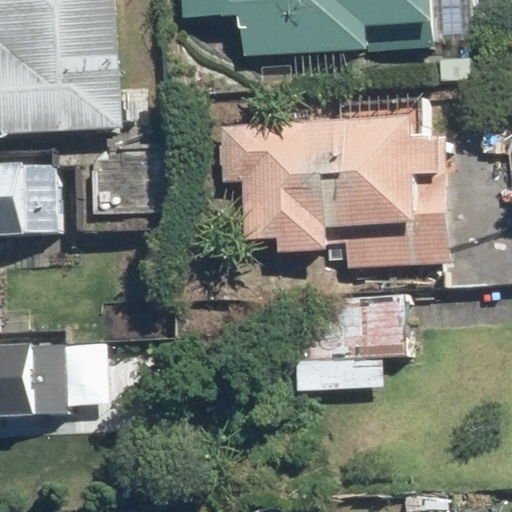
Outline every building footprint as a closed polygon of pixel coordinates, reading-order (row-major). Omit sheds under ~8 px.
[(0,137),(126,132),(120,0),(0,0),(0,13),(1,43),(0,42),(0,137)] [(245,17),(247,59),(379,55),(378,28),(441,26),(440,0),(186,0),(187,19),(245,17)] [(355,265),(458,260),(452,133),(423,135),(422,116),(225,126),(228,180),(245,179),(248,240),(285,238),(286,255),(354,251),(355,265)] [(159,151),(102,154),(104,214),(161,212),(159,151)] [(0,238),(67,235),(64,165),(0,167),(0,238)] [(304,300),(308,389),(393,385),(391,355),(421,353),(418,295),(304,300)] [(0,418),(78,414),(74,343),(0,346),(0,418)]
